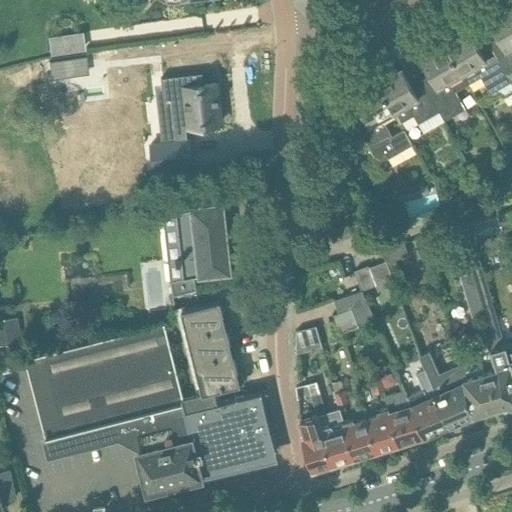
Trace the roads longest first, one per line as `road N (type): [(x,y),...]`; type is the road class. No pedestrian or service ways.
road 1 (residential): [(285,480),(294,466),(276,327),(287,36)]
road 2 (tertiary): [(382,499),(511,455)]
road 3 (residential): [(287,36),(413,0)]
